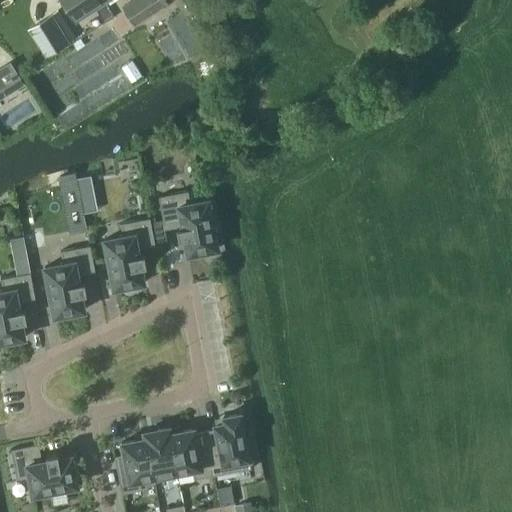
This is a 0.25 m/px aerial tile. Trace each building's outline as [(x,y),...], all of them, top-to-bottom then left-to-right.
[(107,0),(64,0),(78,19),(107,0)] [(129,0),(124,4),(135,22),(169,0),(129,0)] [(32,27),(49,53),(70,40),(52,13),(32,27)] [(12,60),(0,67),(0,88),(21,75),(12,60)] [(76,172),(60,176),(62,187),(78,184),(76,172)] [(91,174),(78,176),(80,189),(94,186),(91,174)] [(188,189),(158,196),(163,219),(164,223),(164,224),(182,220),(183,225),(177,226),(180,238),(185,237),(188,253),(219,247),(209,198),(191,202),(188,189)] [(151,217),(121,222),(123,235),(105,238),(114,287),(145,281),(142,265),(147,264),(145,252),(140,253),(139,248),(156,245),(152,221),(151,217)] [(163,219),(152,221),(156,245),(167,242),(165,228),(164,224),(164,223),(163,219)] [(4,290),(0,290),(0,341),(25,336),(22,320),(28,319),(26,307),(20,308),(19,303),(36,299),(24,236),(12,238),(19,274),(1,277),(4,290)] [(63,262),(45,265),(55,315),(85,309),(82,292),(88,291),(86,279),(80,280),(79,275),(96,272),(91,244),(61,250),(63,262)] [(216,427),(206,429),(214,474),(251,467),(241,412),(224,415),(225,421),(215,423),(216,427)] [(171,431),(170,426),(145,431),(146,436),(153,475),(179,471),(171,431)] [(194,427),(171,431),(179,471),(192,468),(194,478),(214,474),(206,429),(195,431),(194,427)] [(153,475),(146,436),(122,441),(125,453),(115,455),(122,492),(141,488),(139,478),(153,475)] [(39,442),(12,448),(17,478),(30,475),(33,493),(78,485),(72,454),(60,457),(59,451),(47,453),(48,459),(43,460),(39,442)] [(233,487),(219,490),(222,505),(236,503),(233,487)] [(253,511),(251,502),(236,505),(237,511),(253,511)]
